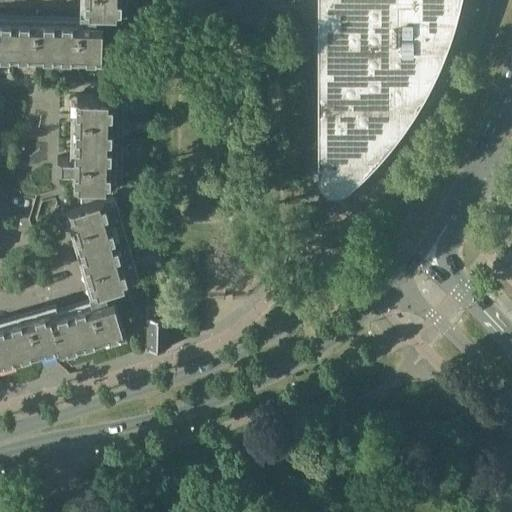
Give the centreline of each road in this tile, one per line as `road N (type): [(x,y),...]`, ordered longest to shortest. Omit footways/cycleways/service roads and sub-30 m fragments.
road 1 (secondary): [(0,451),(196,408),(259,384),(331,341),(402,280)]
road 2 (secondary): [(383,245),(302,318),(249,349),(0,438)]
road 3 (secondary): [(495,0),(451,139),(391,234)]
road 4 (secondary): [(427,255),(452,224),(511,105)]
road 5 (residential): [(402,280),(511,404)]
road 6 (secondary): [(511,341),(427,255)]
